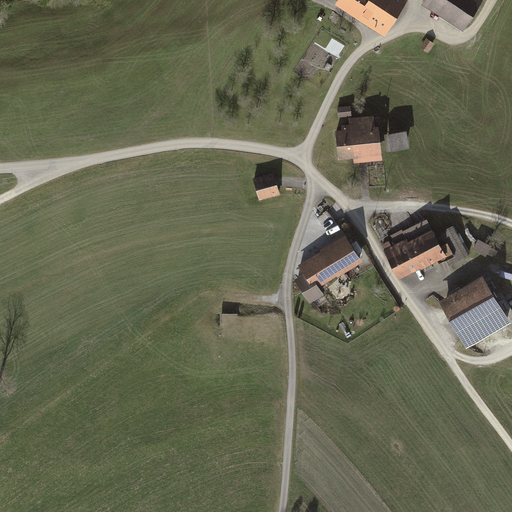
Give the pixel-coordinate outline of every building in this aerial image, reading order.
[(340,0),(336,8),(359,22),(372,0),(340,0)] [(372,0),(359,22),(373,30),(391,0),(372,0)] [(408,0),(391,0),(373,30),(386,38),(408,0)] [(430,0),(425,8),(466,34),(486,2),(482,0),(430,0)] [(435,46),(427,40),(421,49),(429,54),(435,46)] [(351,103),(336,104),(336,114),(351,113),(351,103)] [(354,159),(383,156),(379,117),(375,117),(374,113),(349,116),(350,120),(342,121),(342,126),(337,127),(340,156),(354,154),(354,159)] [(407,127),(386,131),(389,148),(411,144),(407,127)] [(274,171),(254,176),(260,199),(280,194),(274,171)] [(429,217),(403,230),(421,264),(447,250),(442,241),(437,231),(429,217)] [(453,223),(437,231),(442,241),(447,238),(454,251),(445,256),(450,264),(470,254),(453,223)] [(398,276),(421,264),(403,230),(403,229),(391,235),(395,243),(391,244),(389,240),(383,244),(385,248),(384,248),(398,276)] [(322,248),(299,263),(304,271),(294,278),(309,302),(325,292),(320,284),(363,257),(347,231),(321,247),(322,248)] [(478,239),(474,246),(495,258),(499,250),(478,239)] [(511,315),(484,271),(440,298),(469,346),(511,318),(511,315)]
